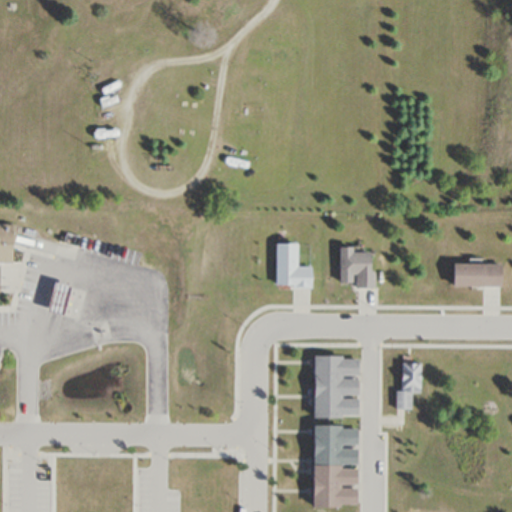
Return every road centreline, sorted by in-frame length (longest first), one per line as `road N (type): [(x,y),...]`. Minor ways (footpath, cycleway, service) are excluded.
road 1 (residential): [(253,436),(0,431)]
road 2 (residential): [(511,327),(281,327)]
road 3 (residential): [(254,511),(253,359),(264,334),(281,327)]
road 4 (residential): [(371,327),(369,511)]
